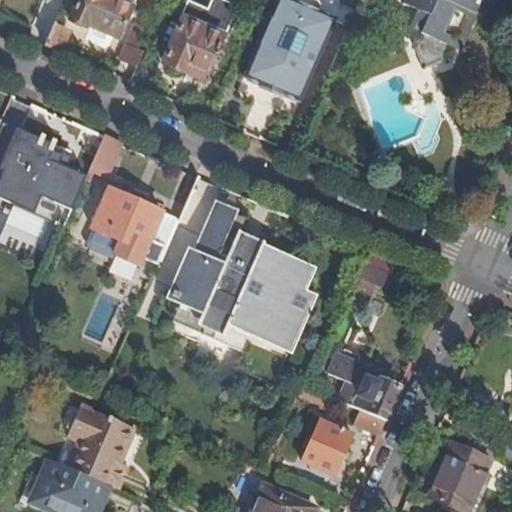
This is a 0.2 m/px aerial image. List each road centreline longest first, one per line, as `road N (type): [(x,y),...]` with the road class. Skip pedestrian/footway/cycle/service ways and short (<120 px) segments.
road 1 (residential): [(0,56),(480,263)]
road 2 (residential): [(369,511),(480,263)]
